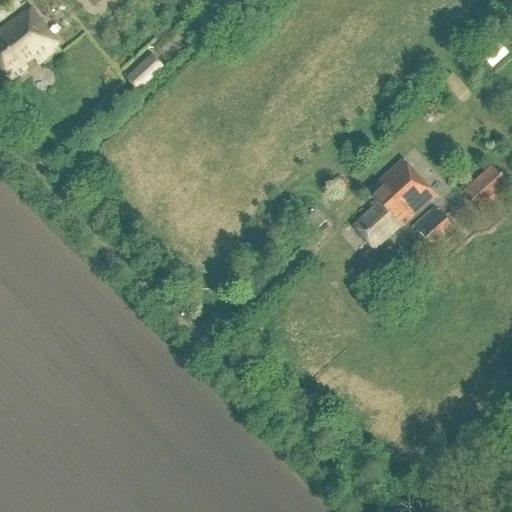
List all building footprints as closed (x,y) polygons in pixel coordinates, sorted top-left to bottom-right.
[(34,60),(54,45),(27,9),(0,28),(0,74),(6,82),(21,71),(17,65),(30,55),(34,60)] [(491,77),(506,61),(498,54),(483,70),(491,77)] [(139,94),(165,71),(153,58),(128,82),(139,94)] [(451,76),(442,84),(459,102),(468,93),(451,76)] [(394,230),(430,198),(397,161),(361,194),(373,206),(353,224),(358,229),(356,230),(372,249),(386,236),(386,235),(393,228),(394,230)] [(482,214),(510,190),(492,170),(464,194),(482,214)] [(317,228),(326,221),(315,209),(306,217),(317,228)] [(438,254),(459,235),(436,209),(415,229),(438,254)]
